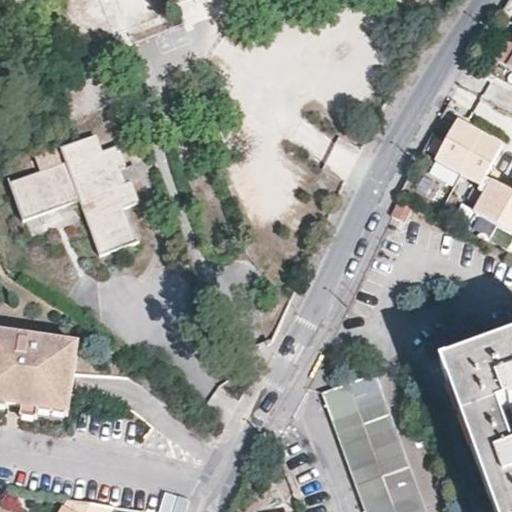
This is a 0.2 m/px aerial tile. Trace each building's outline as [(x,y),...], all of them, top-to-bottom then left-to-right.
[(13,0),(14,2),(17,3),(26,0),(65,0),(76,26),(99,17),(92,0),(13,0)] [(482,186),(504,147),(459,122),(437,162),(482,186)] [(96,132),(82,137),(88,153),(102,148),(96,132)] [(79,198),(99,253),(133,240),(120,205),(137,200),(129,178),(123,180),(117,166),(124,164),(116,142),(102,148),(88,153),(82,137),(60,145),(66,161),(62,162),(40,170),(8,182),(22,219),(79,198)] [(40,170),(62,162),(56,145),(33,153),(40,170)] [(124,164),(117,166),(123,180),(129,178),(138,175),(133,160),(124,164)] [(397,200),(390,217),(403,224),(412,208),(397,200)] [(296,252),(285,253),(286,268),(297,267),(296,252)] [(0,328),(0,391),(14,395),(13,402),(26,405),(42,407),(43,400),(73,404),(82,340),(53,336),(53,340),(24,336),(25,332),(0,328)] [(511,511),(511,350),(498,356),(450,373),(501,510),(501,511),(511,511)] [(424,511),(374,376),(324,395),(322,395),(365,511),(424,511)] [(0,399),(13,402),(14,395),(0,391),(0,399)] [(71,411),(73,404),(43,400),(42,407),(71,411)] [(41,415),(42,407),(26,405),(25,412),(41,415)] [(123,511),(127,505),(71,497),(62,511),(123,511)] [(19,511),(3,502),(0,507),(0,511),(19,511)]
